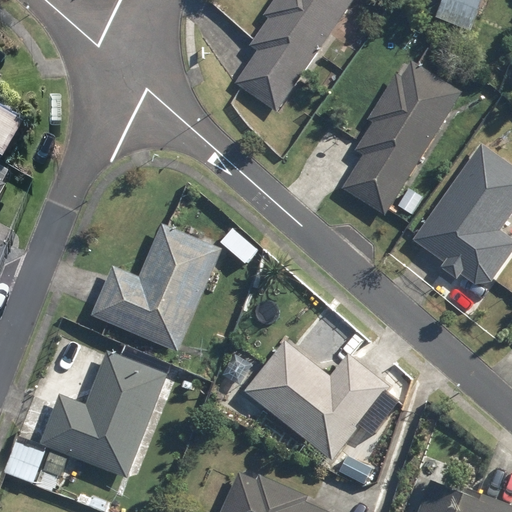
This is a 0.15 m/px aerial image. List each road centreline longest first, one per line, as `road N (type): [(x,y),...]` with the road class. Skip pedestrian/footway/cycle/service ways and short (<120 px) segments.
road 1 (residential): [(511,409),(117,59)]
road 2 (residential): [(0,365),(117,59)]
